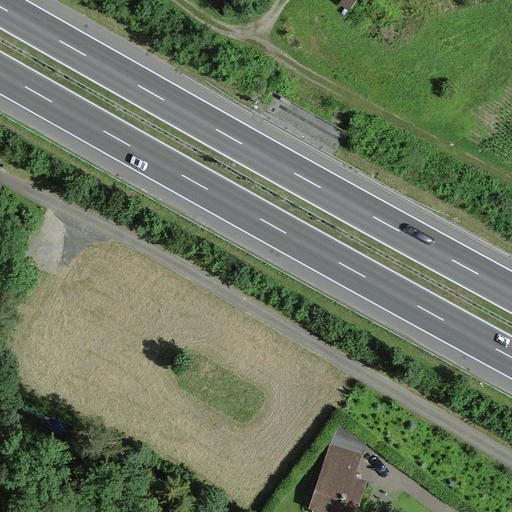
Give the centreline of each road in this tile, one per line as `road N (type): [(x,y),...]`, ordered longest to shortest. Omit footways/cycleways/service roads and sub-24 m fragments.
road 1 (motorway): [(511,294),(0,8)]
road 2 (residential): [(0,176),(157,256),(511,461)]
road 3 (motorway): [(0,76),(511,360)]
road 4 (track): [(511,185),(179,0)]
